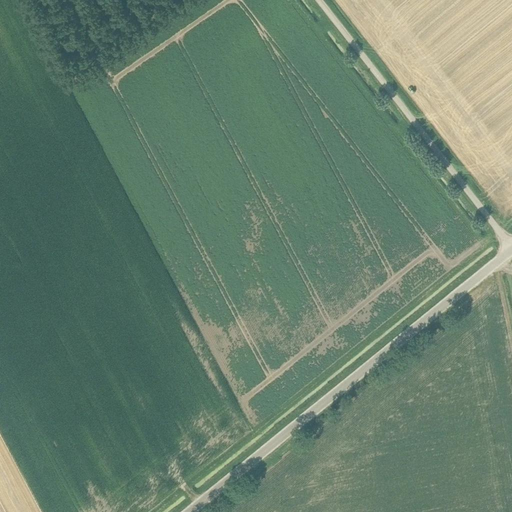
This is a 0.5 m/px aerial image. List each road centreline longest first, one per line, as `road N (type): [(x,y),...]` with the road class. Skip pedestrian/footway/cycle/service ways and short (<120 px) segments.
road 1 (tertiary): [(184,511),(508,249)]
road 2 (unclassified): [(508,249),(315,0)]
